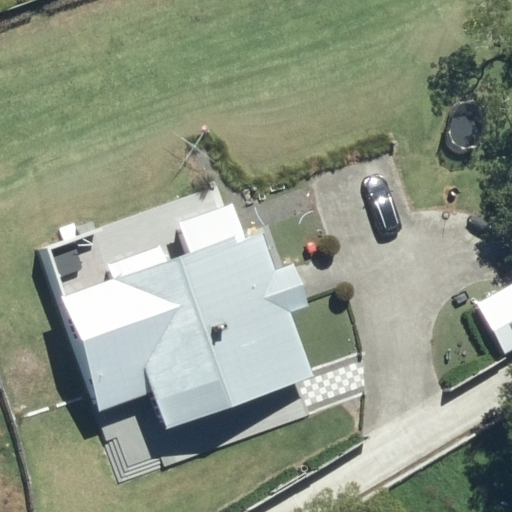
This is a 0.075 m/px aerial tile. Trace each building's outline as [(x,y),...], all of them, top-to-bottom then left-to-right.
[(436,156),(447,177),(467,166),(455,146),(436,156)] [(95,276),(39,295),(62,361),(93,351),(108,392),(132,385),(139,405),(146,403),(153,423),(262,385),(251,354),(282,343),(265,296),(278,291),(269,264),(256,269),(242,230),(225,236),(214,203),(163,221),(172,247),(148,255),(145,244),(91,263),(95,276)] [(511,275),(467,301),(494,350),(511,340),(511,275)] [(440,309),(416,323),(423,334),(447,321),(440,309)] [(468,322),(440,338),(451,358),(479,342),(468,322)]
